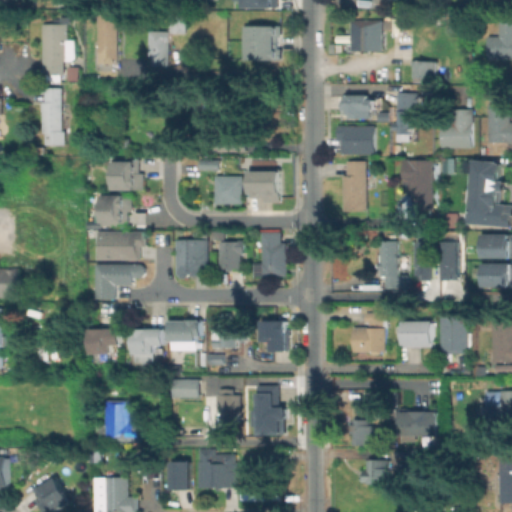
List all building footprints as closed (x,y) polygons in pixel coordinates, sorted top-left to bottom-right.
[(187,14),(188,31),(172,31),(171,14),(187,14)] [(120,18),(120,63),(101,63),(101,18),(120,18)] [(349,19),(381,19),(381,50),(349,50),(349,19)] [(511,21),(511,62),(490,62),(490,50),(484,50),(484,38),(489,38),(489,35),(501,35),(501,21),(511,21)] [(69,22),(70,59),(65,59),(65,73),(45,73),(44,23),(69,22)] [(283,27),(282,59),(247,59),(247,27),(283,27)] [(172,31),(171,66),(154,66),(154,55),(148,55),(148,29),(169,29),(169,31),(172,31)] [(409,58),(436,60),(435,77),(422,76),(422,81),(411,81),(412,65),(408,65),(409,58)] [(66,89),(66,145),(46,144),(46,89),(66,89)] [(413,117),(413,119),(413,143),(398,142),(398,91),(418,91),(419,117),(413,117)] [(373,96),(372,117),(348,117),(348,96),(373,96)] [(511,102),(511,140),(490,140),(490,103),(511,102)] [(473,108),(474,146),(443,146),(443,122),(454,122),(454,108),(473,108)] [(238,112),(237,150),(212,150),(212,131),(202,130),(202,111),(238,112)] [(380,121),(380,112),(391,113),(391,121),(380,121)] [(377,126),(377,154),(343,153),(343,126),(377,126)] [(217,158),(216,176),(201,175),(202,157),(217,158)] [(434,159),(434,209),(413,209),(413,193),(410,193),(410,182),(405,182),(404,159),(434,159)] [(508,162),(503,225),(469,222),(475,159),(508,162)] [(367,160),(368,208),(345,209),(345,174),(349,174),(349,160),(367,160)] [(144,161),(144,189),(118,188),(118,161),(144,161)] [(244,174),(244,202),(218,202),(217,174),(244,174)] [(281,174),(281,180),(281,201),(254,201),(254,174),(281,174)] [(132,198),(132,224),(106,224),(106,197),(132,198)] [(143,232),(143,259),(99,259),(99,232),(143,232)] [(289,233),(288,277),(266,277),(266,233),(289,233)] [(511,235),(511,257),(487,257),(487,235),(511,235)] [(398,239),(399,274),(401,274),(401,286),(387,286),(386,275),(382,275),(381,240),(398,239)] [(212,241),(212,274),(185,274),(185,279),(180,279),(180,240),(212,241)] [(244,252),(244,267),(222,267),(222,240),(247,240),(247,252),(244,252)] [(460,241),(460,282),(443,282),(443,241),(460,241)] [(434,242),(434,280),(417,280),(417,242),(434,242)] [(147,265),(146,279),(134,279),(134,286),(119,285),(119,298),(99,298),(99,265),(147,265)] [(511,265),(511,286),(487,286),(487,265),(511,265)] [(0,269),(19,269),(19,298),(0,298),(0,269)] [(12,337),(12,350),(6,350),(6,372),(0,372),(0,306),(4,307),(4,321),(6,321),(6,337),(12,337)] [(387,349),(356,350),(355,326),(367,326),(367,311),(386,310),(387,349)] [(238,315),(238,338),(240,338),(240,347),(217,347),(217,324),(223,324),(223,315),(238,315)] [(472,315),(472,354),(444,353),(444,315),(472,315)] [(511,317),(511,360),(495,360),(495,317),(511,317)] [(204,322),(204,349),(175,349),(175,322),(204,322)] [(435,322),(435,345),(409,345),(409,322),(435,322)] [(291,324),(291,349),(275,349),(275,341),(265,341),(265,324),(291,324)] [(121,329),(121,345),(113,345),(113,353),(95,353),(95,329),(121,329)] [(166,330),(166,346),(155,346),(155,361),(137,361),(138,330),(166,330)] [(227,354),(227,365),(208,365),(208,354),(227,354)] [(494,372),(511,372),(511,362),(494,362),(494,372)] [(200,378),(201,396),(175,396),(175,379),(200,378)] [(257,384),(279,384),(279,406),(286,406),(286,419),(284,419),(284,433),(258,434),(258,425),(251,425),(251,409),(257,409),(257,384)] [(387,389),(388,405),(369,405),(369,389),(387,389)] [(238,391),(237,420),(223,420),(223,405),(218,405),(218,391),(238,391)] [(511,392),(511,420),(493,420),(494,392),(511,392)] [(144,422),(143,440),(107,438),(109,399),(132,400),(131,421),(144,422)] [(441,411),(441,435),(406,435),(406,411),(441,411)] [(374,424),(374,443),(353,442),(353,418),(370,418),(370,424),(374,424)] [(235,453),(235,460),(238,460),(238,487),(198,487),(197,460),(199,460),(199,448),(215,448),(215,453),(235,453)] [(433,449),(433,471),(409,471),(409,449),(433,449)] [(0,450),(7,450),(7,466),(10,466),(10,487),(0,486),(0,450)] [(511,500),(502,500),(503,453),(511,453),(511,500)] [(390,457),(389,483),(367,482),(368,457),(390,457)] [(170,460),(190,460),(190,489),(170,489),(170,460)] [(139,496),(139,511),(105,511),(106,476),(129,476),(128,495),(139,496)] [(72,503),(53,511),(45,511),(41,504),(44,502),(37,488),(60,477),(72,503)]
